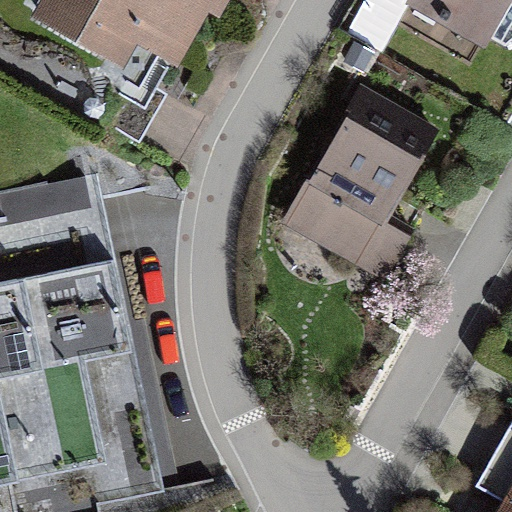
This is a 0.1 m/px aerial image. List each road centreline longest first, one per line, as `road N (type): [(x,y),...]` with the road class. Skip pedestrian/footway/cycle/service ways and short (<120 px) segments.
road 1 (residential): [(313,0),(222,159),(201,280),(229,411),(286,511)]
road 2 (residential): [(341,511),(408,435),(511,233)]
